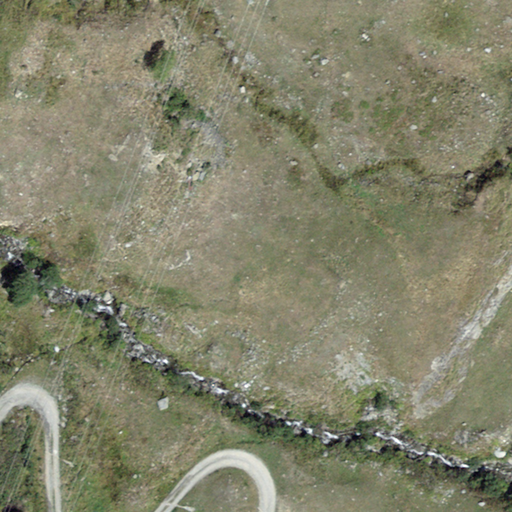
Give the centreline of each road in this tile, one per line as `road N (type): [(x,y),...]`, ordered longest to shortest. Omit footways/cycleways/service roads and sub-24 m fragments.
road 1 (track): [(55,511),(49,437),(36,405),(18,405),(0,424)]
road 2 (track): [(268,511),(267,493),(239,467),(205,476),(170,511)]
